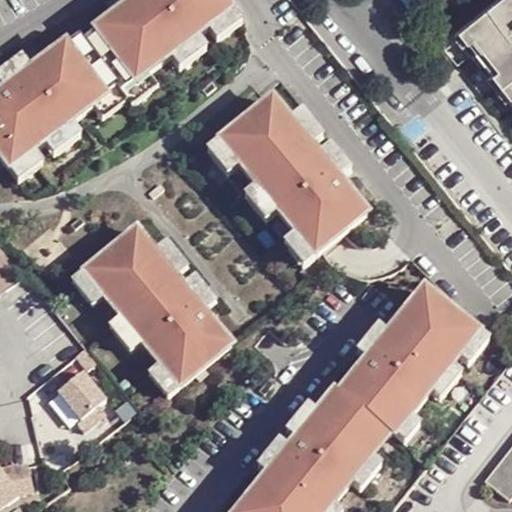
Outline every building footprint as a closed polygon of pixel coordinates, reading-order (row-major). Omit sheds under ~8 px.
[(97,42),(85,51),(119,97),(123,102),(135,94),(136,95),(172,68),(198,49),(210,40),(209,39),(233,21),(217,0),(151,0),(145,4),(120,23),(96,40),(97,42)] [(126,0),(112,11),(120,23),(145,4),(142,0),(126,0)] [(209,39),(219,52),(242,34),(233,21),(209,39)] [(511,23),(468,61),(511,112),(511,23)] [(85,51),(81,45),(69,55),(67,53),(43,71),(18,89),(0,102),(0,167),(8,178),(32,160),(33,162),(46,153),(71,134),(94,117),(107,107),(106,106),(119,97),(85,51)] [(198,49),(172,68),(181,80),(207,61),(198,49)] [(9,78),(18,89),(43,71),(35,59),(9,78)] [(0,84),(0,102),(18,89),(9,78),(0,84)] [(135,94),(123,102),(128,110),(132,116),(158,97),(150,85),(136,95),(135,94)] [(123,102),(119,97),(106,106),(107,107),(94,117),(103,129),(128,110),(123,102)] [(263,110),(214,150),(224,162),(222,164),(232,176),(250,197),(271,222),(289,244),(290,243),(310,266),(335,245),(359,225),(340,202),(341,201),(332,190),(322,178),(312,166),(304,156),(283,131),(275,121),(273,122),(263,110)] [(295,121),(283,131),(304,156),(315,146),(295,121)] [(71,134),(46,153),(54,165),(80,145),(71,134)] [(221,185),(232,176),(222,164),(224,162),(214,150),(201,161),(221,185)] [(323,156),(312,166),(322,178),(334,169),(323,156)] [(33,162),(32,160),(8,178),(18,191),(42,173),(33,162)] [(334,169),(322,178),(332,190),(343,180),(334,169)] [(260,231),(271,222),(250,197),(239,206),(260,231)] [(129,241),(80,282),(90,294),(89,295),(99,307),(116,328),(155,375),(157,374),(176,396),(225,356),(206,334),(207,332),(198,321),(188,309),(149,262),(141,252),(139,253),(129,241)] [(297,276),(310,266),(290,243),(289,244),(278,253),(297,276)] [(161,252),(149,262),(170,286),(181,277),(161,252)] [(0,292),(16,279),(0,257),(0,292)] [(16,279),(0,292),(0,303),(3,307),(25,289),(16,279)] [(87,316),(99,307),(89,295),(90,294),(80,282),(68,292),(87,316)] [(189,286),(178,296),(188,309),(200,299),(189,286)] [(356,379),(338,403),(383,440),(386,442),(389,439),(403,422),(405,419),(408,421),(427,397),(446,373),(455,361),(452,359),(471,336),(422,297),(400,317),(382,341),(372,353),(362,366),(354,377),(356,379)] [(200,299),(188,309),(198,321),(210,311),(200,299)] [(126,362),(137,353),(116,328),(105,338),(126,362)] [(382,341),(373,334),(363,346),(372,353),(382,341)] [(483,346),(471,336),(452,359),(455,361),(464,369),(483,346)] [(372,353),(363,346),(353,358),(362,366),(372,353)] [(88,372),(96,366),(84,352),(77,358),(88,372)] [(61,392),(82,419),(108,399),(86,372),(61,392)] [(456,380),(446,373),(427,397),(436,405),(456,380)] [(163,407),(176,396),(157,374),(155,375),(144,385),(163,407)] [(241,511),(328,511),(329,511),(347,488),(367,464),(365,462),(383,440),(338,403),(334,399),(315,422),(312,419),(301,433),(282,456),(263,479),(254,491),(257,493),(241,511)] [(303,412),(293,426),(301,433),(312,419),(303,412)] [(415,431),(403,422),(389,439),(401,449),(415,431)] [(293,426),(273,449),(282,456),(301,433),(293,426)] [(255,472),(263,479),(282,456),(273,449),(255,472)] [(511,458),(489,487),(507,501),(511,498),(511,458)] [(377,472),(367,464),(347,488),(357,496),(377,472)] [(0,466),(0,474),(15,496),(33,494),(29,465),(0,466)] [(0,474),(0,506),(15,496),(0,474)]
